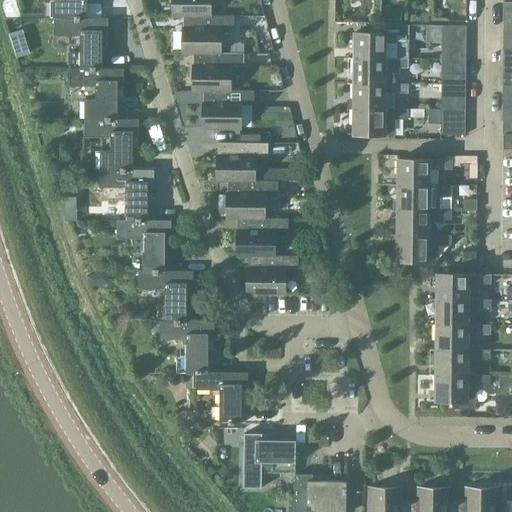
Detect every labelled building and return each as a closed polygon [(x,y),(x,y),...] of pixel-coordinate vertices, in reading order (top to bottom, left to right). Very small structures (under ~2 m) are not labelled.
[(54,17),(65,18),(87,18),(86,0),(65,0),(55,0),(54,17)] [(173,0),(174,15),(185,16),(185,15),(211,15),(211,14),(211,0),(173,0)] [(511,2),(503,2),(503,27),(511,26),(511,2)] [(391,12),(391,23),(400,23),(400,12),(391,12)] [(185,15),(185,16),(184,54),(195,54),(195,52),(220,53),(221,28),(234,28),(234,15),(211,14),(211,15),(185,15)] [(69,68),(80,68),(101,69),(102,36),(108,36),(108,18),(87,18),(65,18),(54,17),(54,35),(80,35),(80,52),(70,52),(69,68)] [(354,33),(354,59),(395,59),(396,44),(408,44),(409,25),(400,25),(400,23),(391,23),(386,23),(386,34),(354,33)] [(511,26),(503,27),(503,38),(511,38),(511,26)] [(466,39),(466,27),(442,27),(442,39),(466,39)] [(22,30),(10,34),(9,34),(12,42),(25,38),(22,30)] [(511,38),(503,38),(503,51),(511,50),(511,38)] [(442,51),(466,51),(466,39),(442,39),(442,51)] [(511,50),(503,51),(502,63),(511,62),(511,50)] [(442,51),(441,62),(466,63),(466,51),(442,51)] [(244,53),(220,53),(195,52),(195,54),(194,92),(205,92),(205,90),(231,91),(231,90),(231,65),(244,66),(244,53)] [(354,59),(354,84),(385,84),(392,84),(392,74),(399,74),(399,69),(408,69),(408,60),(395,59),(354,59)] [(441,75),(465,75),(466,63),(441,62),(441,75)] [(511,62),(502,63),(502,75),(511,74),(511,62)] [(85,119),(95,119),(117,120),(117,87),(124,87),(124,69),(101,69),(80,68),(69,68),(69,86),(96,86),(96,99),(85,99),(85,119)] [(23,82),(24,82),(33,82),(33,73),(23,73),(23,79),(23,82)] [(511,74),(502,75),(502,87),(511,86),(511,74)] [(441,75),(441,87),(465,87),(465,75),(441,75)] [(353,109),(385,109),(395,109),(395,94),(408,94),(408,85),(392,84),(385,84),(354,84),(353,109)] [(511,86),(502,87),(502,99),(511,99),(511,86)] [(441,99),(465,99),(465,87),(441,87),(441,99)] [(254,103),(255,91),(231,90),(231,91),(205,90),(205,92),(204,129),(242,130),(243,103),(254,103)] [(441,99),(441,111),(465,111),(465,99),(441,99)] [(511,99),(502,99),(502,110),(511,109),(511,99)] [(408,110),(395,109),(385,109),(353,109),(353,136),(394,136),(394,119),(407,119),(407,118),(408,110)] [(511,109),(502,110),(502,122),(511,122),(511,109)] [(408,110),(407,118),(424,118),(424,110),(408,110)] [(441,123),(465,123),(465,111),(441,111),(441,123)] [(111,169),(111,170),(132,170),(133,138),(139,138),(139,120),(117,120),(95,119),(85,119),(85,137),(111,137),(111,151),(100,151),(100,169),(101,169),(111,169)] [(502,135),(504,135),(511,134),(511,122),(502,122),(502,135)] [(441,123),(441,135),(465,136),(465,123),(441,123)] [(511,134),(504,135),(503,150),(511,149),(511,134)] [(218,182),(229,182),(229,181),(254,182),(254,181),(255,157),(268,158),(268,144),(219,143),(218,182)] [(447,157),(446,160),(452,160),(452,167),(461,167),(461,164),(461,157),(447,157)] [(398,160),(398,185),(430,186),(430,170),(452,171),(452,167),(452,160),(446,160),(398,160)] [(126,188),(126,221),(148,221),(148,188),(154,188),(154,170),(132,170),(111,170),(111,169),(101,169),(101,187),(126,188)] [(294,169),(284,169),(284,180),(294,180),(294,169)] [(228,219),(239,219),(265,219),(265,218),(266,193),(279,194),(279,181),(254,181),(254,182),(229,181),(229,182),(228,219)] [(398,185),(397,210),(429,211),(439,211),(439,196),(452,196),(452,186),(430,186),(398,185)] [(464,200),(464,211),(477,211),(477,200),(464,200)] [(397,210),(397,236),(429,236),(429,221),(452,221),(452,211),(439,211),(429,211),(397,210)] [(265,219),(239,219),(238,257),(249,257),(249,256),(275,256),(275,231),(288,231),(289,218),(265,218),(265,219)] [(143,238),(143,270),(143,271),(164,271),(165,239),(171,239),(171,221),(148,221),(126,221),(117,220),(117,238),(143,238)] [(465,225),(465,236),(476,236),(476,225),(465,225)] [(451,236),(429,236),(397,236),(397,262),(428,262),(429,246),(451,246),(451,236)] [(463,252),(463,268),(466,268),(466,273),(476,273),(476,252),(463,252)] [(298,256),(275,256),(249,256),(249,257),(248,294),(285,294),(285,269),(298,269),(298,256)] [(165,289),(165,322),(186,322),(186,289),(192,289),(193,272),(164,271),(143,271),(143,270),(138,270),(138,289),(165,289)] [(97,274),(87,276),(90,288),(93,288),(100,286),(97,274)] [(437,275),(437,300),(468,300),(468,285),(491,285),(491,275),(437,275)] [(437,300),(436,325),(468,325),(468,310),(491,310),(492,300),(468,300),(437,300)] [(195,320),(214,319),(214,311),(195,312),(195,320)] [(160,321),(160,340),(186,340),(186,357),(176,357),(176,373),(186,373),(194,373),(194,372),(207,373),(208,340),(214,340),(214,322),(186,322),(165,322),(160,321)] [(436,325),(436,350),(468,350),(468,335),(491,336),(491,325),(468,325),(436,325)] [(436,350),(436,375),(468,376),(468,360),(491,360),(491,350),(468,350),(436,350)] [(194,373),(194,389),(194,390),(220,391),(220,424),(241,425),(242,391),(247,391),(247,373),(207,373),(194,372),(194,373)] [(185,389),(194,389),(194,373),(186,373),(185,389)] [(436,375),(436,402),(452,402),(452,409),(476,409),(476,385),(491,385),(491,376),(468,376),(436,375)] [(511,375),(499,376),(499,387),(511,387),(511,375)] [(244,434),(244,489),(262,489),(262,473),(296,473),(296,441),(262,441),(262,434),(244,434)] [(295,475),(294,511),(345,511),(346,482),(313,481),(313,475),(295,475)] [(415,511),(415,506),(404,506),(404,489),(367,489),(366,511),(415,511)] [(463,511),(463,506),(452,506),(452,489),(415,489),(415,506),(415,511),(463,511)] [(463,511),(511,511),(511,506),(500,506),(500,490),(463,490),(463,506),(463,511)]
